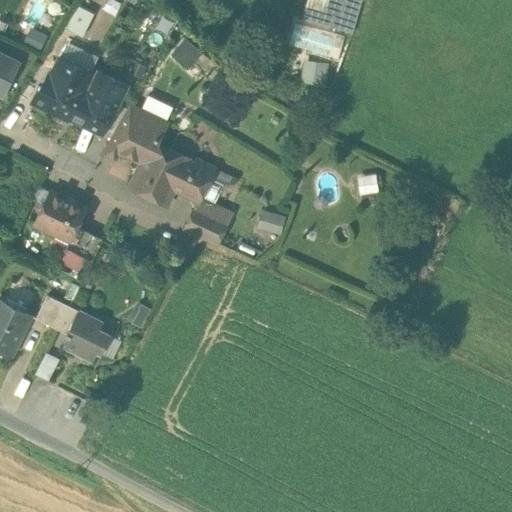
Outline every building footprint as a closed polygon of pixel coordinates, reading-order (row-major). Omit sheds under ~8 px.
[(303,0),(291,44),(342,58),(358,0),(303,0)] [(82,10),(72,30),(83,35),(92,14),(82,10)] [(42,46),(47,32),(28,27),(24,40),(42,46)] [(189,68),(203,52),(186,38),(172,54),(189,68)] [(18,63),(0,54),(0,83),(1,82),(7,85),(18,63)] [(328,81),(329,60),(302,59),(302,80),(328,81)] [(48,107),(70,118),(86,86),(65,75),(48,107)] [(116,100),(86,86),(70,118),(100,133),(116,100)] [(130,105),(105,150),(116,156),(119,150),(141,110),(130,105)] [(167,123),(141,110),(119,150),(133,156),(138,154),(144,157),(130,186),(151,196),(159,181),(156,179),(170,150),(157,144),(167,123)] [(187,158),(170,150),(156,179),(159,181),(151,196),(166,203),(174,187),(199,199),(212,173),(186,161),(187,158)] [(375,174),(358,174),(358,191),(376,190),(375,174)] [(86,208),(50,190),(34,223),(69,240),(70,240),(77,226),(86,208)] [(261,207),(255,225),(280,233),(285,215),(261,207)] [(227,224),(194,209),(185,228),(218,243),(227,224)] [(103,238),(77,226),(70,240),(69,240),(65,247),(92,260),(103,238)] [(71,283),(56,275),(52,285),(66,293),(64,297),(71,300),(79,286),(71,282),(71,283)] [(69,305),(47,294),(35,317),(57,328),(69,305)] [(31,313),(0,297),(0,349),(11,354),(31,313)] [(82,311),(69,305),(57,328),(70,334),(82,311)] [(70,334),(64,345),(92,359),(97,350),(101,352),(110,335),(99,329),(103,322),(82,311),(70,334)] [(34,371),(46,377),(56,355),(44,350),(34,371)]
